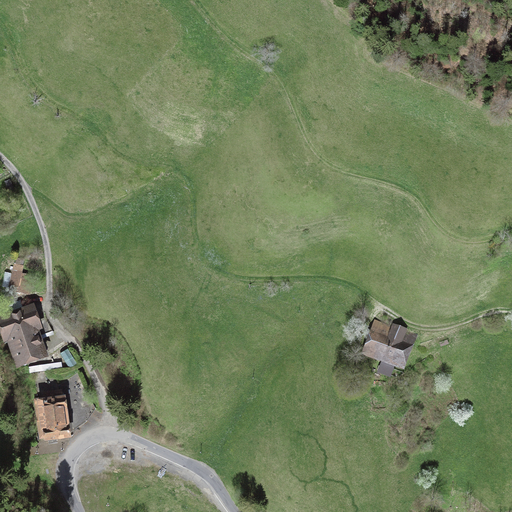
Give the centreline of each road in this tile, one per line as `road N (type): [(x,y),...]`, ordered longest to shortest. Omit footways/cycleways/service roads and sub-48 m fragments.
road 1 (track): [(193,0),(284,85),(311,147),(330,166),(394,183),(465,242),(511,234)]
road 2 (track): [(105,433),(107,408),(91,367),(51,301),(42,229),(0,158)]
road 3 (unclassified): [(234,511),(199,469),(114,433),(87,438),(68,456),(65,474),(78,511)]
road 4 (track): [(0,22),(43,97),(122,156)]
road 5 (track): [(366,330),(381,307),(425,328),(511,314)]
